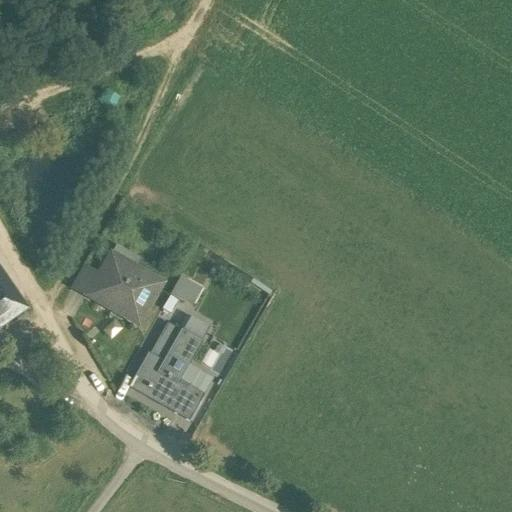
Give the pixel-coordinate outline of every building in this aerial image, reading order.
[(161,288),(111,259),(100,279),(88,300),(138,328),(161,288)] [(85,270),(73,291),(88,300),(100,279),(85,270)] [(26,311),(0,274),(0,310),(9,323),(26,311)] [(170,295),(192,306),(201,287),(179,276),(170,295)] [(0,310),(0,328),(9,323),(0,310)] [(200,343),(167,325),(130,389),(159,406),(162,401),(178,410),(189,390),(177,383),(200,343)] [(204,397),(190,388),(189,390),(178,410),(175,414),(174,416),(189,424),(204,397)]
